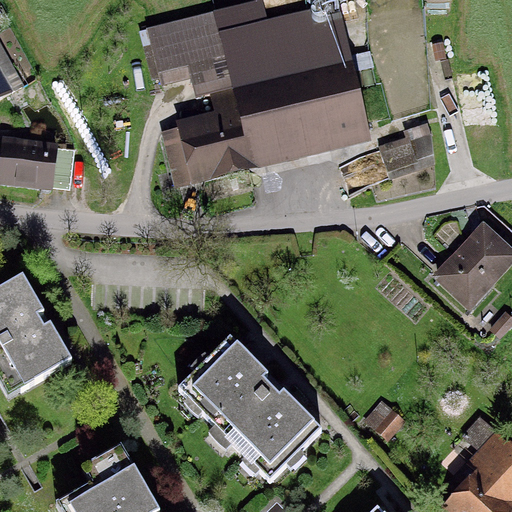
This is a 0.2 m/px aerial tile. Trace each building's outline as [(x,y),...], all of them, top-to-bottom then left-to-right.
[(301,24),(306,15),(308,5),(306,0),(255,0),(254,5),(258,20),(265,28),(274,32),(284,33),(293,30),(301,24)] [(148,31),(158,71),(194,62),(204,101),(215,99),(346,65),(335,22),(263,40),(258,20),(254,5),(148,31)] [(0,48),(0,94),(9,90),(11,93),(22,87),(0,48)] [(193,172),(364,133),(348,65),(346,65),(215,99),(220,120),(164,136),(177,188),(196,184),(193,172)] [(375,89),(360,93),(367,124),(383,120),(375,89)] [(4,143),(0,173),(0,183),(51,189),(52,184),(70,187),(74,152),(4,143)] [(363,162),(370,179),(387,172),(380,153),(375,155),(376,157),(363,162)] [(511,257),(483,231),(438,280),(469,308),(511,261),(511,257)] [(44,316),(22,279),(0,292),(0,382),(11,377),(21,393),(71,364),(53,332),(46,336),(37,320),(44,316)] [(268,379),(230,341),(206,364),(211,368),(201,377),(197,373),(178,392),(189,402),(197,402),(205,411),(201,415),(247,461),(251,456),(259,465),(259,473),(270,484),(289,465),(284,461),(294,452),(298,456),(321,433),(283,395),(279,399),(263,383),(268,379)] [(386,408),(370,425),(391,444),(407,426),(386,408)] [(467,488),(447,510),(449,511),(503,511),(511,503),(510,502),(511,500),(511,449),(481,420),(464,438),(481,454),(458,479),(467,488)] [(81,511),(156,511),(121,449),(99,462),(108,477),(73,497),(82,511),(81,511)]
